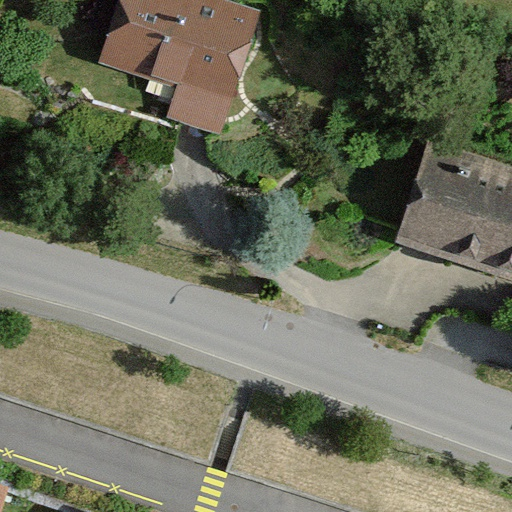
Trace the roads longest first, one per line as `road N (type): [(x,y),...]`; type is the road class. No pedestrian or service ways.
road 1 (motorway): [(0,89),(511,306)]
road 2 (tertiary): [(511,427),(0,264)]
